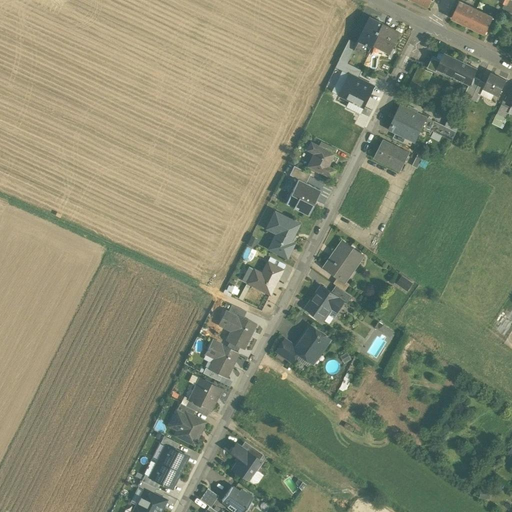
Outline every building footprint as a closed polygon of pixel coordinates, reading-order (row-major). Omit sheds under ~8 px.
[(511,0),(508,0),(506,5),(505,4),(503,8),(511,12),(511,0)] [(493,17),(459,1),(452,17),(485,33),(493,17)] [(401,32),(369,16),(356,43),(353,49),(354,49),(367,56),(374,43),(391,52),(401,32)] [(349,39),(339,58),(347,62),(354,49),(353,49),(356,43),(349,39)] [(444,52),(440,50),(436,59),(440,61),(444,52)] [(440,61),(436,69),(441,71),(469,85),(473,77),(477,68),(444,52),(440,61)] [(436,59),(432,57),(427,67),(440,73),(441,73),(441,71),(436,69),(440,61),(436,59)] [(347,62),(339,58),(335,67),(348,73),(349,72),(358,77),(362,70),(347,62)] [(431,73),(420,67),(408,90),(420,95),(431,73)] [(358,77),(349,72),(348,73),(338,94),(351,100),(364,107),(371,92),(369,91),(372,84),(358,77)] [(506,79),(491,72),(485,82),(483,87),(484,88),(498,95),(506,79)] [(473,77),(469,85),(464,95),(472,99),(480,80),(473,77)] [(480,80),(472,99),(477,101),(484,88),(483,87),(485,82),(480,80)] [(364,107),(351,100),(348,106),(361,113),(364,107)] [(511,108),(502,104),(497,115),(506,119),(511,108)] [(426,117),(401,105),(389,129),(414,141),(422,125),(426,117)] [(451,129),(426,117),(422,125),(447,137),(451,129)] [(409,152),(383,139),(374,157),(400,170),(409,152)] [(336,148),(321,141),(318,146),(333,153),(336,148)] [(318,146),(310,142),(307,149),(314,153),(318,146)] [(318,146),(314,153),(308,165),(331,177),(334,169),(326,165),(328,161),(329,161),(333,153),(318,146)] [(418,152),(412,165),(417,168),(424,155),(418,152)] [(310,173),(294,165),(289,174),(298,179),(305,182),(310,173)] [(305,182),(298,179),(285,203),(307,214),(320,190),(305,182)] [(298,223),(274,211),(265,228),(275,233),(268,248),(286,257),(292,243),(289,241),(298,223)] [(351,246),(342,240),(324,266),(337,275),(345,281),(345,280),(363,255),(359,252),(351,246)] [(361,249),(353,243),(351,246),(359,252),(361,249)] [(266,261),(261,273),(253,269),(246,282),(269,294),(281,269),(266,261)] [(345,281),(337,275),(333,282),(336,284),(344,290),(349,283),(345,280),(345,281)] [(411,283),(400,276),(396,283),(406,290),(411,283)] [(344,290),(336,284),(331,291),(343,300),(343,301),(345,302),(350,294),(344,290)] [(331,291),(322,285),(306,307),(322,318),(331,306),(336,310),(343,301),(343,300),(331,291)] [(245,311),(231,304),(228,311),(238,317),(239,315),(243,317),(245,311)] [(336,310),(331,306),(322,318),(330,323),(338,311),(336,310)] [(243,317),(239,315),(238,317),(228,311),(225,310),(218,324),(231,330),(226,340),(229,341),(239,346),(242,348),(255,323),(243,317)] [(377,357),(395,330),(380,320),(362,347),(377,357)] [(327,338),(309,326),(295,346),(295,347),(299,350),(312,359),(319,350),(322,349),(327,342),(327,338)] [(226,346),(211,339),(204,353),(214,358),(208,369),(210,370),(221,375),(225,377),(238,352),(237,351),(226,346)] [(295,346),(284,339),(276,351),(291,361),(299,350),(295,347),(295,346)] [(239,346),(229,341),(226,346),(237,351),(239,346)] [(221,375),(210,370),(207,375),(218,380),(221,375)] [(221,389),(199,378),(188,399),(209,410),(210,410),(221,389)] [(209,410),(188,399),(185,405),(195,410),(206,416),(209,410)] [(185,405),(180,403),(170,422),(179,426),(175,435),(193,444),(204,422),(192,416),(195,410),(185,405)] [(166,445),(175,450),(178,443),(164,436),(161,443),(166,445)] [(263,454),(244,441),(240,446),(259,459),(263,454)] [(240,446),(236,443),(230,451),(240,458),(232,469),(240,475),(243,472),(250,477),(255,469),(256,470),(262,461),(259,459),(240,446)] [(166,445),(158,461),(180,472),(188,456),(175,450),(166,445)] [(180,472),(158,461),(150,477),(159,482),(172,488),(180,472)] [(156,488),(159,482),(150,477),(145,475),(142,481),(156,488)] [(144,489),(153,494),(156,488),(142,481),(140,480),(137,486),(144,489)] [(239,492),(231,486),(221,500),(228,504),(226,507),(233,511),(235,508),(240,511),(243,511),(245,509),(247,510),(250,507),(248,506),(251,501),(244,496),(246,494),(241,490),(239,492)] [(218,496),(207,488),(200,499),(209,506),(210,507),(218,496)] [(144,489),(136,505),(150,511),(160,511),(166,500),(153,494),(144,489)]
